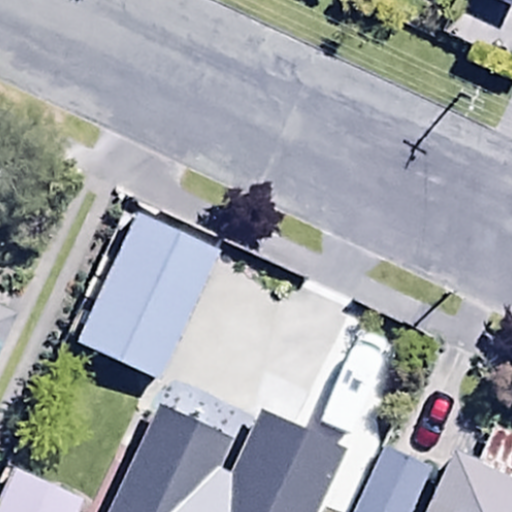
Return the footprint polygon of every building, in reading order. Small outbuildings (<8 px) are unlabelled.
[(511,0),(478,0),(511,16),(511,0)] [(217,248),(135,205),(65,335),(148,379),(217,248)] [(0,337),(12,311),(0,305),(0,337)] [(320,511),(350,447),(264,407),(233,473),(219,467),(233,437),(156,402),(105,511),(320,511)] [(447,451),(419,511),(511,511),(511,436),(489,426),(472,462),(447,451)] [(382,442),(349,511),(404,511),(427,463),(382,442)] [(69,511),(77,497),(9,464),(0,481),(0,511),(69,511)]
